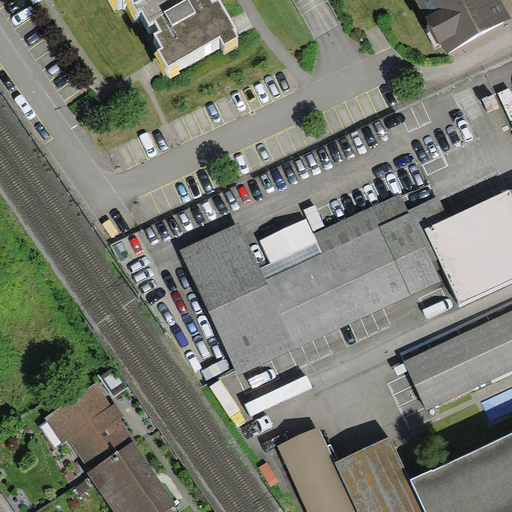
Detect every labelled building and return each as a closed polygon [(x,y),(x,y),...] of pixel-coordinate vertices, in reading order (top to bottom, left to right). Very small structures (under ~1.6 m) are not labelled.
[(131,0),(138,12),(142,10),(150,24),(156,21),(161,31),(154,35),(162,48),(159,50),(168,66),(220,38),(223,45),(239,37),(236,31),(237,30),(221,0),(219,0),(214,3),(212,0),(131,0)] [(414,0),(444,53),(509,17),(499,0),(414,0)] [(458,305),(511,279),(511,203),(428,243),(458,305)] [(237,373),(433,283),(401,213),(254,281),(234,238),(185,260),(237,373)] [(511,318),(408,366),(429,410),(511,371),(511,318)] [(50,421),(87,477),(130,448),(92,393),(50,421)] [(418,511),(388,447),(332,473),(315,439),(280,455),(306,511),(418,511)] [(511,511),(511,440),(411,487),(423,511),(511,511)] [(130,448),(87,477),(110,511),(162,511),(170,507),(130,448)]
